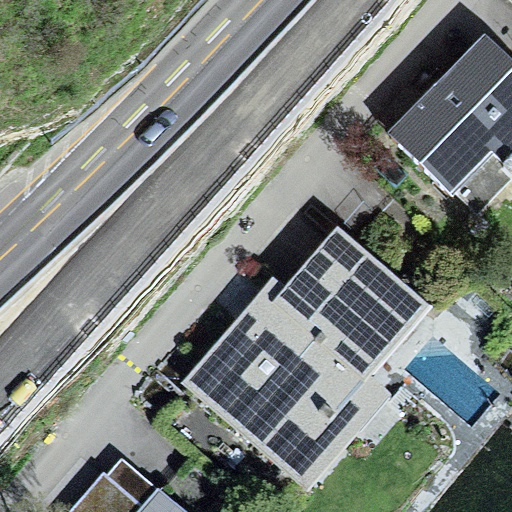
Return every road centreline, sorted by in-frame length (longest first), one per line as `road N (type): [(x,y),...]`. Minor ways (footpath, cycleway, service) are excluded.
road 1 (residential): [(33,511),(477,0)]
road 2 (primary): [(302,0),(0,319)]
